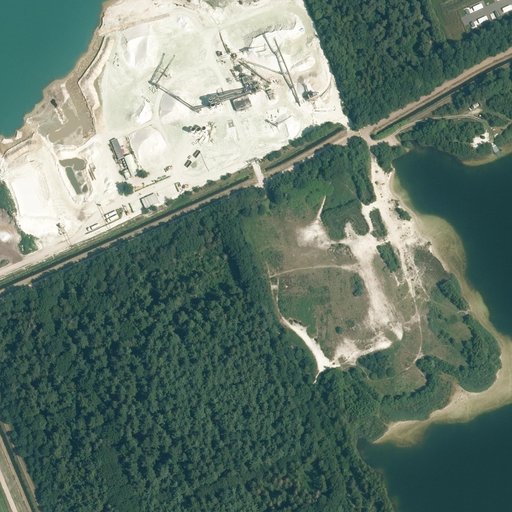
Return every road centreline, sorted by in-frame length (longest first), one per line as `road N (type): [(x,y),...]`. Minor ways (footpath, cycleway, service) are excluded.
road 1 (track): [(225,202),(439,87)]
road 2 (track): [(32,287),(225,202)]
